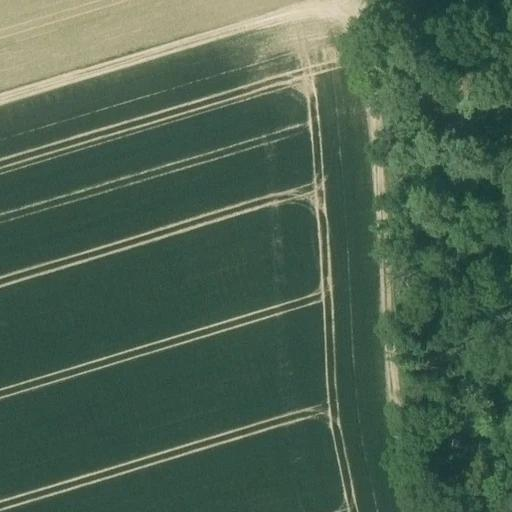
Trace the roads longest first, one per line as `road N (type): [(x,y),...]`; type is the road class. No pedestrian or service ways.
road 1 (track): [(367,0),(395,370),(420,511)]
road 2 (track): [(348,0),(0,100)]
